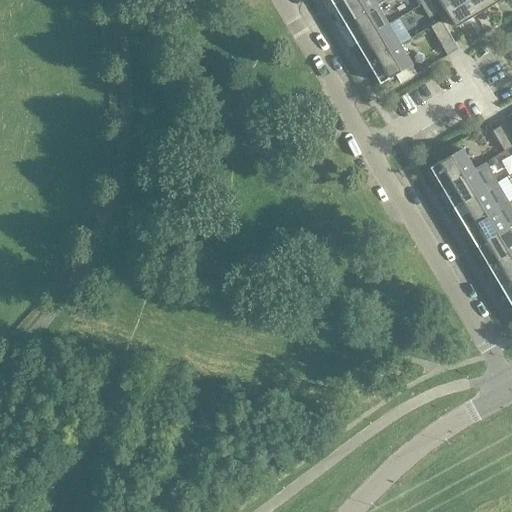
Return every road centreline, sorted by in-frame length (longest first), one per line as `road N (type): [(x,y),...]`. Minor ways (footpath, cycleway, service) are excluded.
road 1 (residential): [(511,392),(278,0)]
road 2 (unclassified): [(355,511),(397,469),(511,392)]
